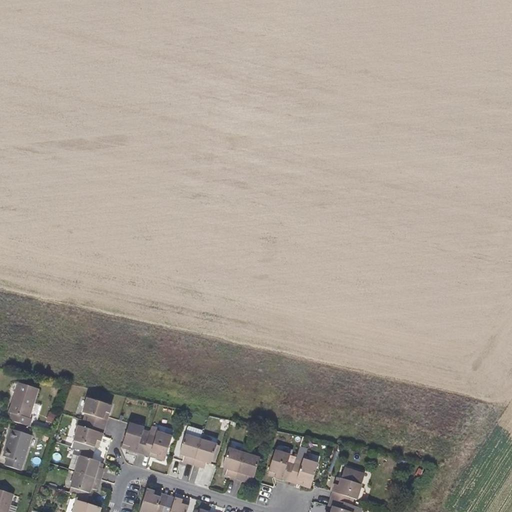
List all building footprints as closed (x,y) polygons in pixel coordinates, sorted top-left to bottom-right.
[(30,419),(39,390),(18,383),(9,413),(11,414),(9,421),(30,427),(32,419),(30,419)] [(101,426),(105,413),(109,414),(112,406),(87,398),(82,413),(86,414),(84,421),(101,426)] [(44,425),(51,428),(55,417),(48,414),(44,425)] [(101,442),(105,427),(101,426),(84,421),(78,419),(76,426),(78,426),(74,441),(94,448),(97,441),(101,442)] [(145,451),(150,434),(143,432),(145,428),(130,423),(123,445),(130,447),(129,451),(143,455),(145,451)] [(165,462),(172,437),(157,432),(158,429),(152,427),(150,434),(145,451),(158,455),(157,459),(165,462)] [(21,471),(32,436),(11,430),(3,457),(7,458),(4,466),(21,471)] [(193,465),(201,440),(186,435),(179,454),(181,455),(185,456),(183,460),(183,462),(193,465)] [(217,445),(201,440),(193,465),(204,469),(206,463),(211,465),(212,462),(217,445)] [(215,463),(220,446),(217,445),(212,462),(215,463)] [(236,479),(244,453),(229,448),(223,468),(228,470),(227,473),(226,476),(236,479)] [(157,459),(158,455),(145,451),(143,455),(157,459)] [(290,478),(295,461),(289,459),(290,456),(275,451),(269,471),(275,473),(274,478),(276,478),(289,482),(290,478)] [(254,478),(260,458),(245,453),(244,453),(236,479),(247,482),(248,480),(249,476),(254,478)] [(76,470),(80,457),(73,455),(69,468),(76,470)] [(101,480),(104,469),(102,468),(98,467),(99,463),(99,462),(80,456),(80,457),(76,470),(75,473),(101,480)] [(357,500),(365,475),(344,468),(341,479),(339,486),(335,485),(332,493),(330,499),(334,500),(348,504),(350,498),(357,500)] [(97,491),(101,480),(75,473),(70,488),(71,488),(90,494),(91,489),(97,491)] [(304,482),(290,478),(289,482),(303,487),(304,482)] [(90,494),(71,488),(69,493),(78,496),(88,499),(90,494)] [(13,495),(14,495),(6,492),(0,490),(0,511),(8,511),(9,510),(13,495)] [(163,511),(167,500),(153,496),(155,492),(147,490),(139,511),(163,511)] [(168,496),(155,492),(153,496),(167,500),(168,496)] [(16,511),(20,497),(13,495),(9,510),(16,511)] [(87,504),(88,499),(78,496),(78,497),(71,500),(75,501),(76,500),(87,504)] [(187,511),(188,507),(182,505),(183,501),(168,496),(167,500),(163,511),(187,511)] [(72,511),(75,501),(71,500),(69,499),(65,511),(72,511)] [(330,511),(334,500),(330,499),(326,511),(330,511)] [(99,511),(101,508),(87,504),(76,500),(75,501),(72,511),(99,511)] [(349,511),(352,505),(348,504),(334,500),(330,511),(349,511)] [(312,502),(310,511),(321,511),(323,504),(312,502)]
